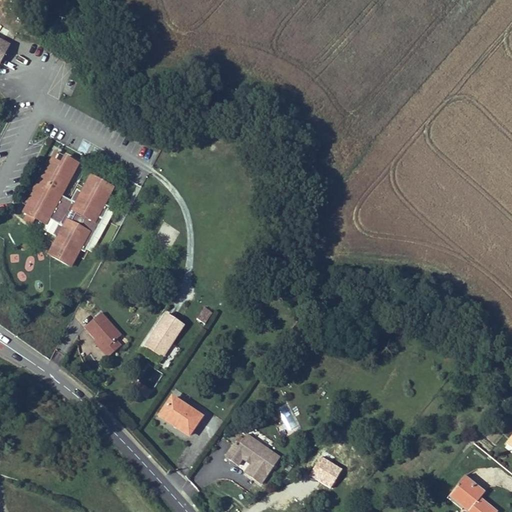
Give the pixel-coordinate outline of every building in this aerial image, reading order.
[(56,173),(47,168),(22,215),(26,217),(23,223),(30,227),(36,215),(47,221),(57,226),(62,229),(57,240),(48,255),(70,267),(79,251),(88,233),(84,231),(89,221),(93,224),(101,208),(111,190),(89,178),(79,197),(73,208),(68,205),(58,200),(75,168),(62,161),(59,167),(56,173)] [(59,167),(50,162),(47,168),(56,173),(59,167)] [(74,194),(68,205),(73,208),(79,197),(74,194)] [(88,233),(79,251),(84,254),(106,211),(101,208),(93,224),(89,221),(84,231),(88,233)] [(36,215),(30,227),(41,233),(47,221),(36,215)] [(62,229),(57,226),(52,237),(57,240),(62,229)] [(212,313),(204,308),(196,319),(205,325),(212,313)] [(121,336),(101,313),(84,328),(95,340),(104,350),(102,352),(107,358),(121,346),(116,341),(121,336)] [(184,325),(167,314),(145,347),(163,358),(184,325)] [(93,342),(102,352),(104,350),(95,340),(93,342)] [(136,391),(151,396),(159,372),(144,367),(136,391)] [(202,419),(170,397),(161,411),(159,412),(168,418),(167,421),(190,437),(202,419)] [(159,412),(158,415),(167,421),(168,418),(159,412)] [(225,457),(238,465),(242,459),(250,465),(244,473),(260,484),(279,458),(246,436),(238,448),(234,445),(225,457)] [(459,484),(451,493),(466,505),(467,503),(472,507),(468,511),(495,511),(479,499),(484,493),(466,479),(461,486),(459,484)] [(466,505),(451,493),(449,496),(468,511),(472,507),(467,503),(466,505)]
